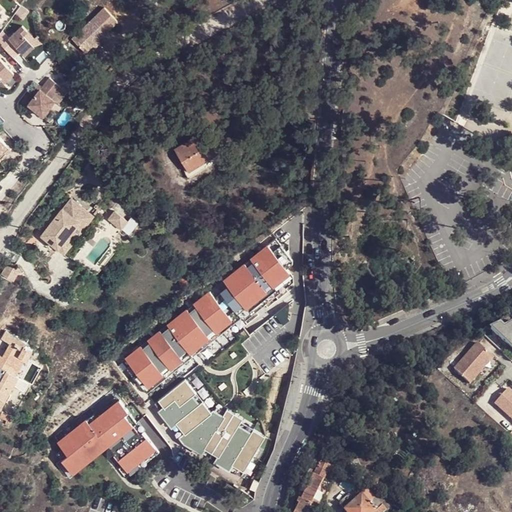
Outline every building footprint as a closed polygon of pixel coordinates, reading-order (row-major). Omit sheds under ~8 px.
[(103,7),(72,36),(86,51),(117,21),(103,7)] [(19,25),(6,38),(22,54),(31,45),(21,34),(25,30),(19,25)] [(12,74),(0,61),(0,79),(3,83),(12,74)] [(39,87),(27,103),(49,120),(56,111),(49,106),(54,99),(39,87)] [(188,178),(223,156),(221,151),(217,153),(207,137),(202,140),(197,133),(173,149),(187,171),(184,173),(188,178)] [(0,147),(0,157),(10,148),(5,143),(0,147)] [(74,214),(82,204),(71,195),(63,206),(62,205),(42,231),(60,243),(67,247),(72,239),(66,234),(79,219),(74,214)] [(87,208),(82,204),(74,214),(79,219),(87,208)] [(120,228),(128,219),(115,207),(107,216),(120,228)] [(209,291),(122,360),(148,392),(242,318),(241,317),(293,277),(293,276),(287,268),(293,263),(293,260),(276,238),(224,280),(228,286),(214,297),(209,291)] [(21,270),(9,263),(2,274),(14,281),(21,270)] [(20,353),(27,356),(33,346),(26,341),(27,338),(5,326),(0,334),(0,337),(6,341),(0,352),(0,372),(1,373),(5,368),(11,370),(20,353)] [(492,329),(511,346),(511,326),(508,332),(503,330),(492,329)] [(494,359),(478,344),(455,370),(471,384),(494,359)] [(31,359),(27,356),(20,353),(11,370),(17,374),(22,376),(31,359)] [(0,411),(1,409),(17,374),(11,370),(5,368),(1,373),(0,374),(0,411)] [(196,393),(185,379),(159,399),(165,406),(161,409),(173,425),(177,421),(186,433),(182,436),(186,441),(203,452),(206,447),(220,456),(217,461),(242,476),(265,436),(253,429),(251,433),(238,426),(241,421),(243,418),(227,408),(222,416),(214,411),(211,413),(202,401),(200,403),(194,395),(196,393)] [(511,391),(509,388),(495,404),(511,418),(511,391)] [(202,401),(196,393),(194,395),(200,403),(202,401)] [(131,474),(160,451),(143,431),(141,433),(134,424),(137,421),(120,399),(91,422),(87,418),(58,441),(63,447),(68,453),(62,458),(73,471),(94,455),(92,452),(99,447),(101,450),(109,443),(116,452),(115,453),(131,474)] [(13,415),(1,409),(0,411),(0,416),(10,421),(13,415)] [(241,421),(238,426),(251,433),(253,429),(241,421)] [(68,453),(63,447),(57,452),(62,458),(68,453)] [(220,456),(206,447),(203,452),(217,461),(220,456)] [(308,511),(314,501),(329,471),(315,466),(294,511),(308,511)] [(259,482),(253,479),(249,488),(254,491),(259,482)] [(340,504),(345,510),(355,502),(350,496),(340,504)] [(345,510),(346,511),(377,511),(362,496),(355,502),(345,510)] [(317,511),(322,503),(314,501),(308,511),(317,511)]
